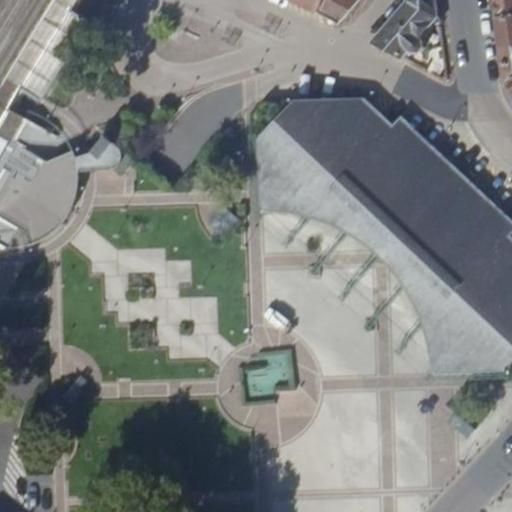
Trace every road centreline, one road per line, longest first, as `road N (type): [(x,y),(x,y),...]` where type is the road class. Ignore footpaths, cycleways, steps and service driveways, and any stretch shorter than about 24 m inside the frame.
road 1 (unclassified): [(345,48),(488,120)]
road 2 (tertiary): [(488,120),(467,0)]
